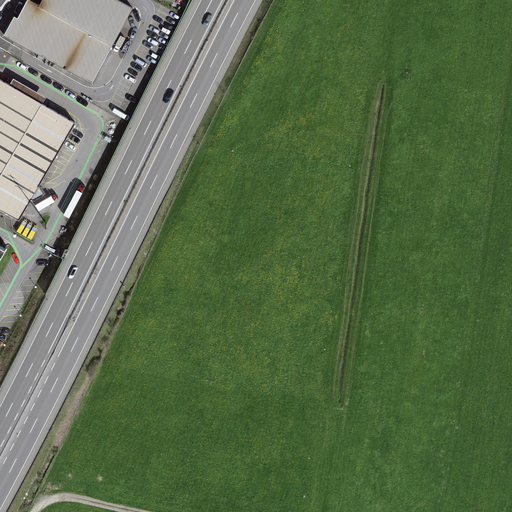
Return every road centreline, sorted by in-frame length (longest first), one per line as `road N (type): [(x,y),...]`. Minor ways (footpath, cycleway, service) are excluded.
road 1 (motorway): [(0,490),(245,0)]
road 2 (motorway): [(211,0),(0,427)]
